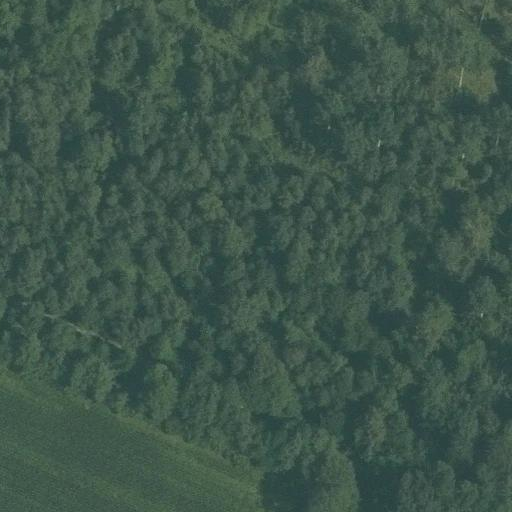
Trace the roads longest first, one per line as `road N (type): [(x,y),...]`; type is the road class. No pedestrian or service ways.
road 1 (track): [(511,499),(0,304)]
road 2 (track): [(376,511),(511,221)]
